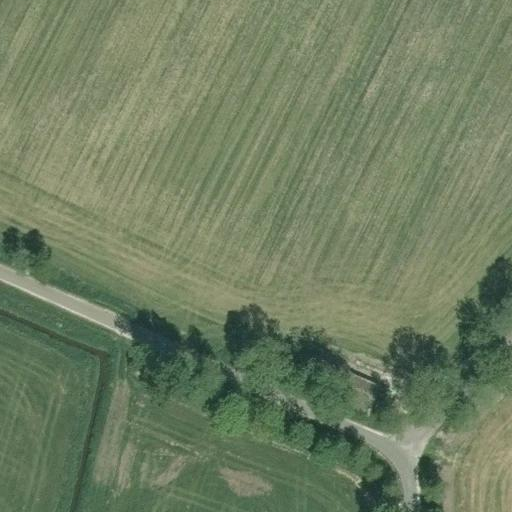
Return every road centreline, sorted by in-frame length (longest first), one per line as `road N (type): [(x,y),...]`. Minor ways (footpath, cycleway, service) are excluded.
road 1 (unclassified): [(403,511),(402,468),(0,280)]
road 2 (track): [(402,468),(511,345)]
